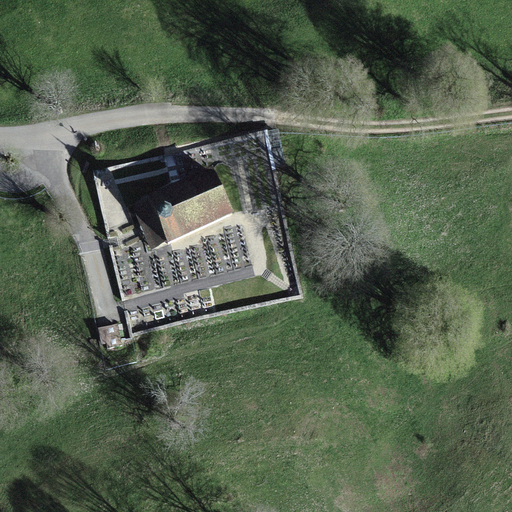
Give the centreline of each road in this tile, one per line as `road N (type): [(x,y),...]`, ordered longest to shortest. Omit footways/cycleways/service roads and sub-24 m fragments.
road 1 (unclassified): [(0,146),(80,140),(159,119),(295,121)]
road 2 (track): [(511,116),(371,129),(295,121)]
